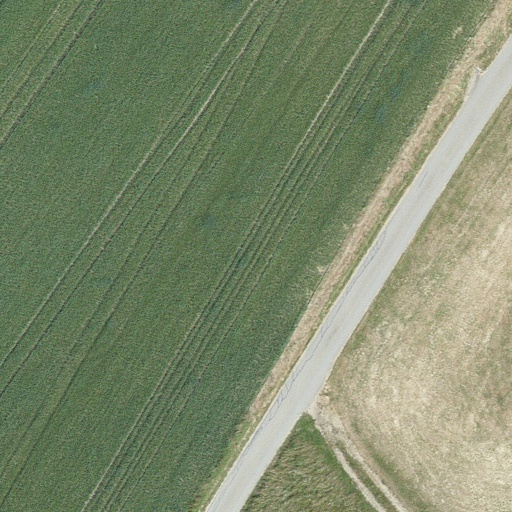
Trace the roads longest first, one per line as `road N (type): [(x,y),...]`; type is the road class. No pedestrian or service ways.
road 1 (residential): [(224,511),(511,56)]
road 2 (track): [(299,386),(388,511)]
